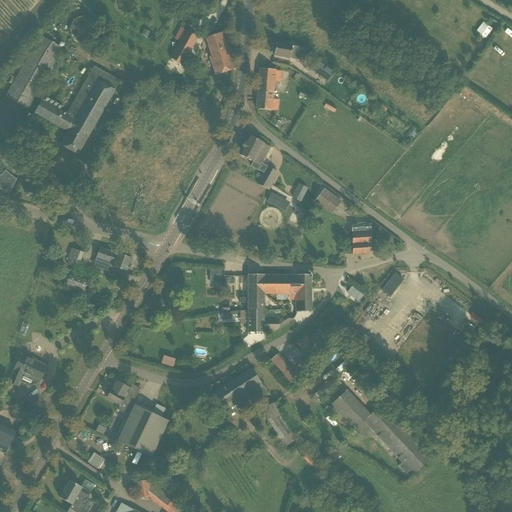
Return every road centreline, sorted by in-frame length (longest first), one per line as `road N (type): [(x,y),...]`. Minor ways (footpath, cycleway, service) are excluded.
road 1 (tertiary): [(9,511),(165,248)]
road 2 (unclassified): [(420,252),(238,109)]
road 3 (unclassified): [(332,273),(165,248)]
road 4 (tertiary): [(165,248),(238,109)]
